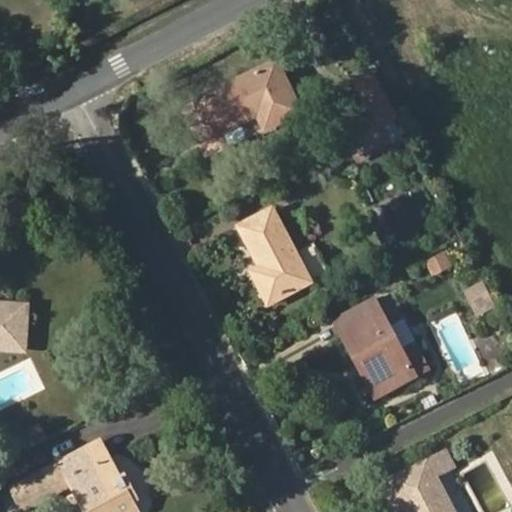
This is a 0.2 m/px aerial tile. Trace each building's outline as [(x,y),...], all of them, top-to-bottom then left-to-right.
[(301,115),(276,65),(188,107),(186,113),(198,139),(205,141),(259,116),(266,131),(301,115)] [(376,74),(357,83),(370,109),(380,128),(381,128),(399,119),(376,74)] [(351,142),(362,137),(380,128),(370,109),(341,124),(351,142)] [(375,158),(394,148),(381,128),(380,128),(362,137),(375,158)] [(363,164),(375,158),(362,137),(351,142),(363,164)] [(261,267),(252,272),(270,305),(329,273),(313,243),(294,253),(271,211),(241,227),(261,267)] [(477,309),(493,300),(482,278),(465,287),(477,309)] [(375,301),(336,322),(343,336),(382,315),(375,301)] [(28,307),(0,305),(0,349),(25,351),(28,307)] [(414,345),(402,350),(382,315),(343,336),(376,396),(428,370),(414,345)] [(46,439),(40,426),(22,434),(29,448),(46,439)] [(137,511),(134,504),(121,479),(102,441),(67,459),(88,500),(82,503),(86,511),(137,511)] [(458,471),(449,453),(392,481),(408,511),(453,511),(437,482),(458,471)] [(82,503),(88,500),(67,459),(53,466),(65,489),(73,485),(82,503)] [(65,489),(53,466),(12,487),(23,510),(65,489)] [(134,504),(139,501),(127,476),(121,479),(134,504)]
